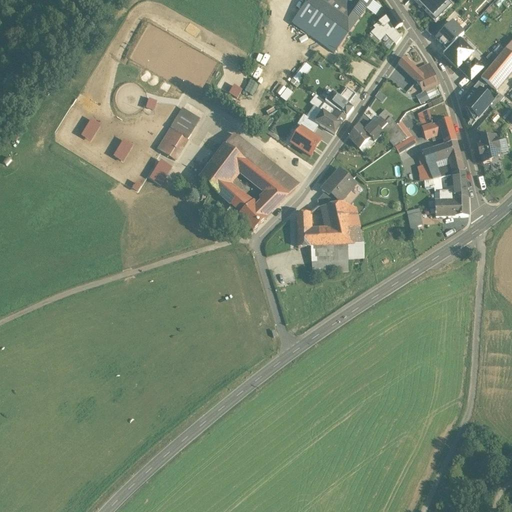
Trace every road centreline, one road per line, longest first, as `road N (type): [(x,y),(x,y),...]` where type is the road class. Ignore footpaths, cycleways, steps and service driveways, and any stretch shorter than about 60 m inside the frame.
road 1 (residential): [(413,30),(298,198),(255,237),(289,354)]
road 2 (track): [(425,511),(468,400),(477,229)]
road 3 (track): [(255,237),(57,296),(0,322)]
road 4 (secondary): [(106,511),(289,354)]
road 5 (secondary): [(289,354),(488,219)]
road 6 (residential): [(488,219),(438,67),(413,30)]
